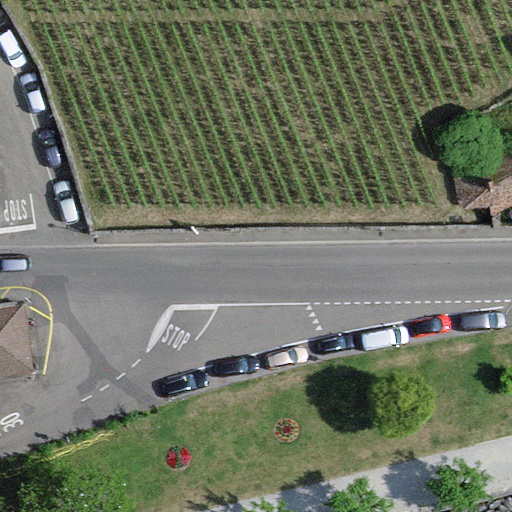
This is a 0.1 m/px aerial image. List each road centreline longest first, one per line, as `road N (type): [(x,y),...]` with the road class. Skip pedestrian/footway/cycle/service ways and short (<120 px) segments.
road 1 (tertiary): [(182,263),(511,261)]
road 2 (residential): [(182,263),(175,302),(118,381),(0,436)]
road 3 (unclassified): [(0,75),(41,226),(41,263)]
road 4 (tertiary): [(41,263),(182,263)]
